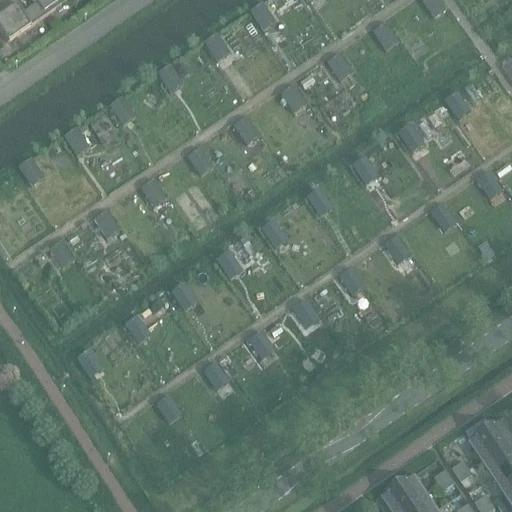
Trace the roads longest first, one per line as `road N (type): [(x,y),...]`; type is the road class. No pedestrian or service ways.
road 1 (residential): [(243,511),(511,333)]
road 2 (residential): [(0,99),(144,0)]
